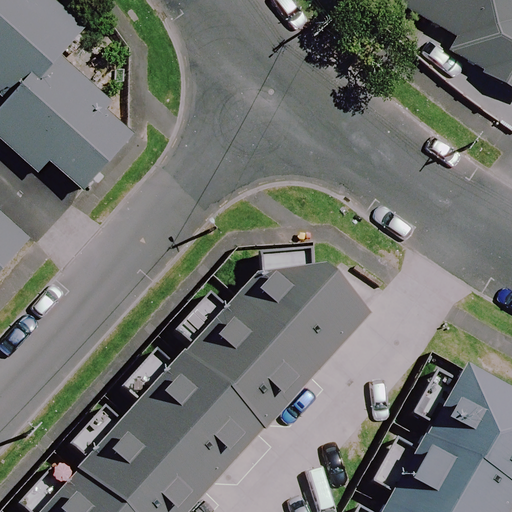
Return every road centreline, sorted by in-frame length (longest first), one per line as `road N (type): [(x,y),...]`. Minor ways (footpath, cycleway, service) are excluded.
road 1 (residential): [(280,90),(0,398)]
road 2 (unknown): [(466,216),(179,511)]
road 3 (residential): [(280,90),(367,160),(511,242)]
